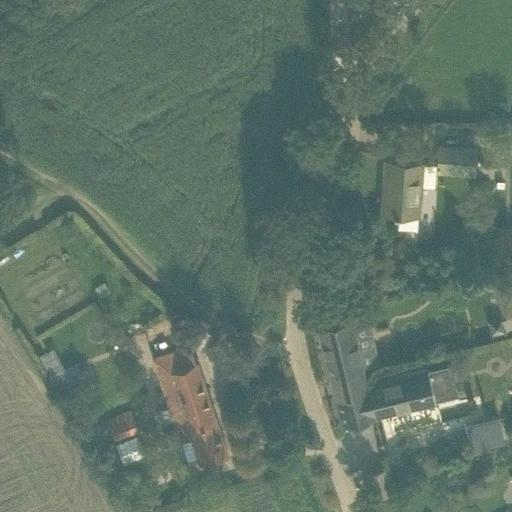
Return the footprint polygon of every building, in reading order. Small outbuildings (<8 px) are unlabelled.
[(434,171),(474,174),(475,149),(436,146),(434,171)] [(385,159),(382,212),(419,214),(422,162),(385,159)] [(384,252),(395,266),(411,253),(400,239),(384,252)] [(506,304),(511,296),(511,288),(503,281),(493,293),(506,304)] [(317,326),(341,425),(458,396),(450,365),(426,370),(426,368),(366,383),(350,318),(317,326)] [(150,358),(179,442),(190,439),(198,464),(227,454),(196,361),(195,361),(189,345),(150,358)] [(105,420),(114,440),(138,430),(130,410),(105,420)] [(117,441),(125,462),(150,453),(142,432),(117,441)]
